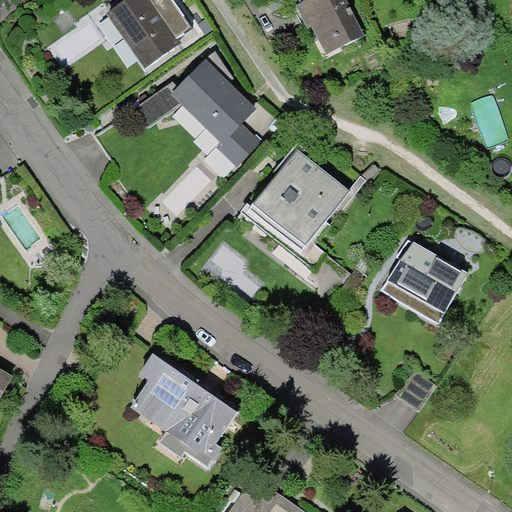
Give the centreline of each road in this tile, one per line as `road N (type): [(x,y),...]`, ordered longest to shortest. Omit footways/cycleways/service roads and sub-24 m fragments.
road 1 (residential): [(129,258),(485,511)]
road 2 (residential): [(129,258),(55,374),(23,446),(8,511)]
road 3 (residential): [(0,86),(75,197),(129,258)]
